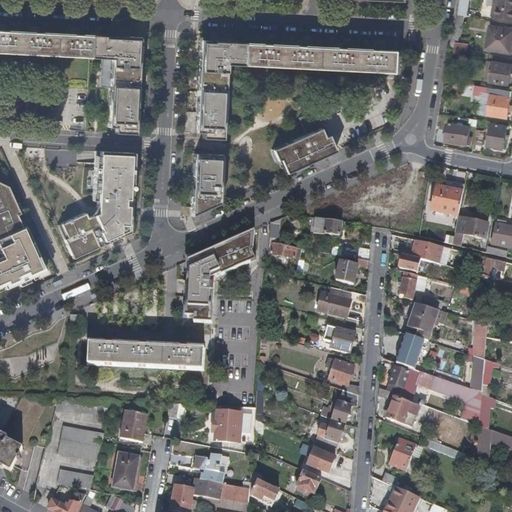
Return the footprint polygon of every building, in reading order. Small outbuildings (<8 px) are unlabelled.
[(511,0),(499,0),(499,6),(493,6),(492,15),(511,18),(511,0)] [(455,15),(449,48),(454,48),(455,41),(457,41),(461,16),(455,15)] [(511,47),(511,29),(491,25),(487,48),(511,52),(511,47)] [(0,52),(88,57),(89,57),(89,36),(78,35),(72,35),(38,33),(31,33),(4,31),(0,31),(0,52)] [(114,133),(135,134),(136,114),(139,59),(140,38),(132,38),(101,36),(89,36),(89,57),(95,57),(101,58),(101,64),(100,87),(110,87),(108,127),(114,127),(114,133)] [(198,79),(197,82),(225,83),(226,64),(241,65),(243,44),(243,43),(217,42),(199,41),(198,63),(198,79)] [(455,41),(454,48),(466,50),(467,43),(457,41),(455,41)] [(261,45),(243,44),(241,65),(266,66),(321,69),(390,72),(391,52),(375,51),(372,51),(368,50),(341,49),(338,49),(334,49),(301,47),(298,47),(294,47),(267,45),(264,45),(261,45)] [(510,64),(511,57),(494,55),(493,62),(488,61),(487,60),(484,80),(509,84),(511,64),(510,64)] [(225,83),(197,82),(195,124),(195,132),(201,133),(201,138),(222,139),(225,83)] [(511,91),(490,88),(486,114),(507,117),(509,110),(509,104),(511,91)] [(507,125),(491,123),(490,130),(493,131),(492,139),(494,139),(493,147),(503,149),(507,125)] [(468,144),(469,137),(470,127),(446,124),(444,141),(467,145),(468,144)] [(279,159),(285,174),(335,152),(324,126),(271,150),(276,160),(279,159)] [(484,131),(477,129),(475,142),(482,143),(484,131)] [(96,213),(93,214),(104,239),(105,239),(113,235),(126,230),(128,191),(131,191),(131,187),(133,153),(94,151),(94,158),(94,162),(93,167),(92,193),(97,193),(96,203),(96,213)] [(192,182),(191,215),(219,203),(221,155),(201,154),(194,153),(192,182)] [(0,285),(1,285),(3,288),(6,287),(29,277),(44,270),(32,243),(31,241),(28,242),(22,227),(21,227),(18,228),(16,223),(19,221),(16,214),(18,213),(7,186),(0,182),(0,254),(0,255),(0,254),(0,285)] [(458,216),(463,192),(435,187),(431,211),(435,212),(445,213),(458,216)] [(104,239),(86,248),(87,251),(127,233),(129,232),(131,191),(128,191),(126,230),(113,235),(105,239),(104,239)] [(63,239),(70,254),(78,251),(79,254),(87,251),(86,248),(104,239),(93,214),(86,217),(84,213),(60,224),(66,237),(63,239)] [(454,235),(452,242),(458,243),(459,236),(457,236),(457,233),(462,234),(464,219),(457,218),(455,230),(454,235)] [(340,236),(342,222),(316,219),(314,234),(325,235),(326,234),(340,236)] [(464,219),(462,234),(485,238),(488,224),(464,219)] [(66,237),(60,224),(57,225),(63,239),(66,237)] [(491,244),(507,247),(511,227),(505,225),(495,224),(491,244)] [(25,226),(22,227),(28,242),(31,241),(25,228),(25,226)] [(194,317),(194,321),(213,322),(215,284),(211,284),(211,280),(222,275),(222,276),(239,268),(257,260),(253,252),(255,231),(241,237),(237,239),(188,261),(187,282),(186,317),(194,317)] [(439,265),(443,248),(430,245),(415,242),(411,259),(420,261),(439,265)] [(295,259),(298,248),(272,244),(271,255),(279,256),(279,258),(287,259),(287,258),(295,259)] [(360,260),(362,248),(345,245),(343,257),(345,257),(360,260)] [(485,252),(511,258),(511,252),(486,246),(485,252)] [(355,285),(359,267),(369,269),(370,261),(360,260),(345,257),(343,257),(342,256),(336,282),(355,285)] [(418,273),(420,261),(411,259),(402,256),(400,268),(418,273)] [(504,271),(506,264),(496,261),(496,270),(504,271)] [(423,293),(426,279),(404,273),(402,283),(399,283),(398,286),(401,287),(399,294),(404,296),(403,299),(411,301),(414,291),(423,293)] [(487,283),(488,276),(485,276),(478,274),(477,281),(487,283)] [(327,296),(322,314),(347,319),(348,319),(352,302),(352,301),(327,296)] [(435,311),(437,304),(423,299),(421,307),(430,310),(435,311)] [(409,329),(417,306),(412,305),(405,327),(409,329)] [(435,324),(438,312),(435,311),(430,310),(421,307),(417,306),(409,329),(415,331),(413,338),(425,342),(427,342),(429,343),(435,324)] [(443,326),(446,315),(438,312),(435,324),(443,326)] [(79,318),(70,317),(69,331),(79,331),(79,318)] [(485,362),(487,340),(486,340),(485,339),(485,338),(486,338),(487,338),(488,327),(475,323),(473,358),(478,360),(485,362)] [(351,354),(356,334),(337,330),(335,338),(326,335),(324,341),(333,343),(331,350),(351,354)] [(406,336),(397,365),(398,365),(404,367),(415,371),(425,342),(413,338),(406,336)] [(204,349),(187,348),(181,348),(147,346),(141,346),(113,344),(106,344),(89,343),(88,364),(203,369),(204,349)] [(473,358),(467,357),(467,364),(474,364),(472,390),(482,393),(483,389),(484,377),(485,362),(478,360),(473,358)] [(332,370),(335,362),(329,360),(327,368),(329,370),(332,370)] [(349,387),(354,368),(335,362),(332,370),(329,370),(328,376),(331,377),(329,382),(345,387),(344,392),(359,397),(360,395),(360,388),(349,387)] [(500,371),(501,367),(485,362),(484,377),(492,378),(492,370),(500,371)] [(411,401),(419,381),(434,385),(437,378),(415,371),(404,367),(403,371),(396,369),(388,393),(392,395),(393,395),(411,401)] [(490,399),(492,378),(484,377),(483,389),(482,393),(482,395),(490,399)] [(391,399),(392,395),(388,393),(380,390),(379,397),(389,401),(391,401),(391,399)] [(482,395),(482,393),(472,390),(470,423),(479,426),(481,411),(482,395)] [(346,425),(352,408),(358,409),(359,397),(344,392),(342,391),(335,416),(326,413),(324,417),(346,425)] [(263,424),(265,394),(256,394),(255,423),(263,424)] [(66,397),(58,397),(54,411),(108,414),(111,400),(66,397)] [(404,425),(408,414),(414,416),(417,408),(394,399),(393,400),(391,399),(391,401),(389,401),(388,407),(390,408),(387,418),(404,425)] [(178,403),(169,402),(167,415),(176,416),(178,403)] [(146,415),(125,410),(119,438),(140,443),(146,415)] [(239,413),(217,411),(214,440),(237,441),(239,413)] [(409,427),(414,416),(408,414),(404,425),(409,427)] [(339,444),(346,425),(324,417),(322,416),(320,422),(323,423),(329,425),(329,428),(322,426),(319,437),(339,444)] [(100,443),(102,434),(63,427),(58,453),(96,459),(100,443)] [(485,461),(493,431),(487,429),(486,437),(479,436),(477,459),(485,461)] [(6,440),(8,437),(0,432),(0,463),(11,469),(13,466),(17,459),(23,449),(6,440)] [(506,441),(508,437),(504,435),(503,435),(496,433),(495,437),(506,441)] [(417,446),(399,439),(389,465),(407,472),(417,446)] [(137,457),(117,453),(111,486),(131,490),(137,457)] [(336,457),(325,453),(317,469),(329,474),(336,457)] [(199,480),(222,483),(224,473),(219,472),(222,457),(210,455),(209,461),(206,460),(206,458),(192,456),(190,468),(203,470),(203,473),(200,473),(199,480)] [(56,485),(59,485),(79,488),(90,489),(92,477),(58,471),(56,485)] [(314,495),(322,478),(304,471),(297,490),(306,494),(307,492),(314,495)] [(395,488),(398,479),(385,473),(382,482),(387,484),(395,488)] [(272,507),(279,493),(259,483),(260,482),(251,478),(250,494),(253,495),(252,497),(272,507)] [(220,497),(222,483),(199,480),(194,479),(192,489),(191,496),(220,501),(220,497)] [(220,497),(248,502),(249,488),(222,483),(220,497)] [(192,489),(174,485),(170,507),(189,511),(191,496),(192,489)] [(79,488),(77,492),(86,496),(90,489),(79,488)] [(386,511),(411,511),(417,498),(404,492),(397,489),(394,495),(386,511)] [(48,508),(55,511),(78,511),(86,496),(77,492),(75,495),(74,495),(68,507),(52,500),(48,508)] [(116,511),(122,501),(111,494),(104,506),(115,511),(116,511)] [(86,496),(78,511),(98,511),(90,508),(94,500),(86,496)]
